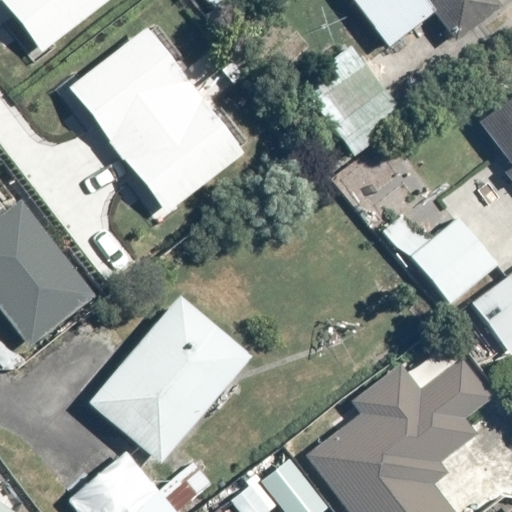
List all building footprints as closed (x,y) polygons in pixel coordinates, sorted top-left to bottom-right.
[(102,0),(0,0),(0,8),(35,53),(102,0)] [(202,0),(210,11),(224,0),(202,0)] [(346,0),(382,47),(424,15),(447,46),(499,7),(493,0),(346,0)] [(203,49),(188,60),(153,15),(61,88),(158,213),(226,160),(249,142),(218,102),(235,89),(203,49)] [(396,116),(330,32),(275,75),(341,159),(396,116)] [(511,82),(467,114),(511,177),(511,82)] [(86,295),(8,194),(0,200),(0,320),(19,346),(86,295)] [(497,261),(454,211),(420,240),(403,255),(445,305),(497,261)] [(511,350),(511,266),(465,302),(505,356),(511,350)] [(241,354),(170,295),(81,401),(152,460),(241,354)] [(471,439),(455,419),(482,398),(436,338),(343,410),(347,415),(302,451),(350,511),(454,511),(433,484),(450,471),(442,461),(471,439)] [(153,491),(121,453),(64,500),(74,511),(171,511),(202,487),(184,466),(153,491)] [(511,511),(511,499),(495,511),(511,511)] [(233,511),(225,501),(211,511),(233,511)]
